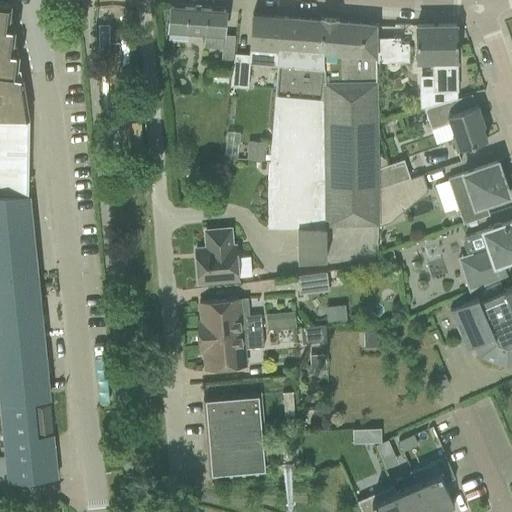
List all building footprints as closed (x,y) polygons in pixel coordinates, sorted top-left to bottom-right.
[(0,117),(27,118),(22,83),(21,77),(12,76),(13,67),(16,67),(17,52),(8,51),(9,42),(12,42),(13,28),(4,26),(5,17),(8,17),(9,3),(0,1),(0,117)] [(170,6),(168,26),(168,30),(205,33),(204,46),(221,47),(224,10),(170,6)] [(248,54),(234,54),(229,86),(246,87),(247,65),(277,67),(278,48),(281,16),(251,14),(248,54)] [(319,19),(281,16),(277,67),(266,187),(266,226),(298,227),(297,263),(325,259),(325,224),(377,224),(377,189),(377,168),(375,24),(337,21),(337,17),(319,16),(319,19)] [(415,25),(415,26),(416,61),(432,60),(432,90),(434,90),(434,102),(454,97),(455,90),(456,90),(455,24),(415,25)] [(452,112),(448,100),(422,107),(430,128),(449,122),(453,134),(451,135),(456,149),(467,145),(486,139),(481,126),(484,125),(476,104),(452,112)] [(0,403),(8,483),(55,478),(51,434),(33,436),(29,400),(47,398),(45,377),(46,377),(39,313),(42,313),(41,297),(38,298),(36,274),(35,274),(27,194),(26,194),(27,146),(29,146),(29,135),(27,135),(27,119),(27,118),(0,117),(0,403)] [(264,142),(247,141),(245,157),(263,159),(264,142)] [(403,159),(377,168),(377,189),(409,178),(403,159)] [(462,223),(469,221),(488,214),(484,203),(508,195),(496,161),(477,167),(446,177),(462,223)] [(407,203),(405,198),(427,191),(421,174),(409,178),(377,189),(377,224),(377,225),(388,221),(384,211),(407,203)] [(511,220),(497,225),(464,236),(462,241),(465,251),(470,253),(458,258),(469,290),(506,275),(501,262),(511,258),(511,220)] [(197,281),(217,280),(236,278),(233,245),(230,246),(228,229),(205,231),(206,248),(195,248),(197,281)] [(327,289),(326,284),(325,271),(295,275),(298,293),(325,289),(327,289)] [(473,345),(478,357),(505,368),(511,365),(511,285),(502,289),(499,281),(480,289),(475,292),(477,296),(449,308),(462,339),(468,337),(471,346),(473,345)] [(195,321),(196,330),(197,336),(261,330),(260,314),(240,315),(238,298),(198,302),(200,321),(195,321)] [(335,322),(334,307),(324,307),(325,322),(335,322)] [(295,326),(294,311),(265,313),(266,330),(295,327),(295,326)] [(324,324),(299,327),(301,343),(326,341),(324,324)] [(261,330),(197,336),(198,350),(203,350),(205,369),(244,366),(243,348),(263,346),(261,330)] [(377,331),(362,333),(364,349),(378,348),(377,331)] [(325,367),(324,354),(308,355),(309,368),(325,367)] [(259,393),(202,398),(209,476),(265,471),(259,393)] [(33,405),(35,431),(51,430),(48,404),(33,405)] [(405,438),(398,441),(403,452),(410,449),(405,438)] [(386,440),(374,446),(378,456),(391,451),(386,440)] [(498,444),(486,446),(493,474),(504,471),(498,444)] [(438,472),(416,481),(428,511),(436,511),(453,505),(438,472)] [(428,511),(416,481),(394,491),(403,511),(428,511)] [(403,511),(394,491),(392,485),(356,500),(361,511),(403,511)]
